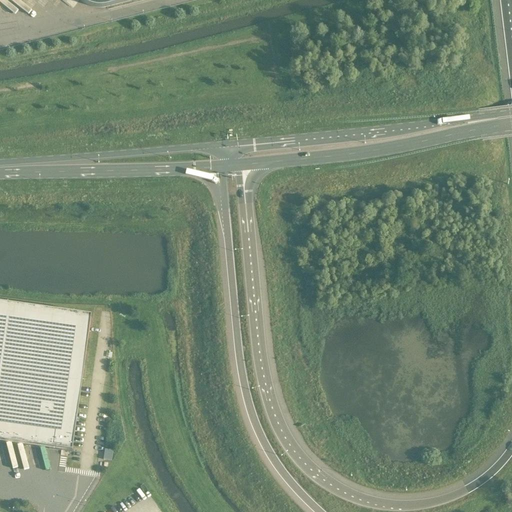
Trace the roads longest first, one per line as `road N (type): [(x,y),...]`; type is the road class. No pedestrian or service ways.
road 1 (motorway): [(511,448),(480,480),(428,503),(377,501),(314,468),(284,430),(267,377),(245,167)]
road 2 (motorway): [(222,169),(248,405),(277,466),(319,511)]
road 3 (primary): [(511,113),(230,144)]
road 4 (primary): [(245,167),(511,126)]
road 5 (secondary): [(230,144),(0,162)]
road 6 (secondary): [(0,175),(222,169)]
